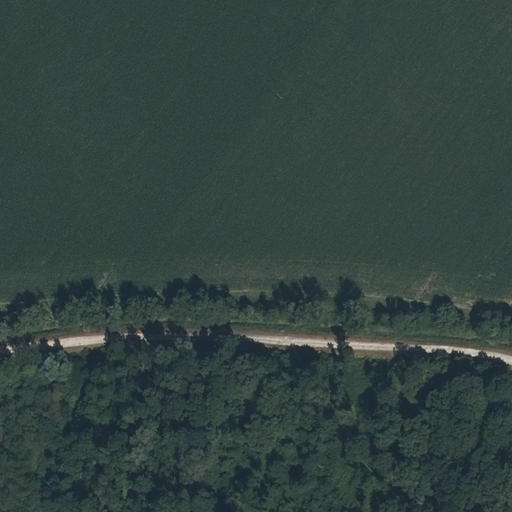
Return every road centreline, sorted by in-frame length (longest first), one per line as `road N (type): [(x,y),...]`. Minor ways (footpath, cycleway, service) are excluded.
road 1 (track): [(0,347),(282,340),(511,365)]
road 2 (track): [(98,342),(91,388),(39,511)]
